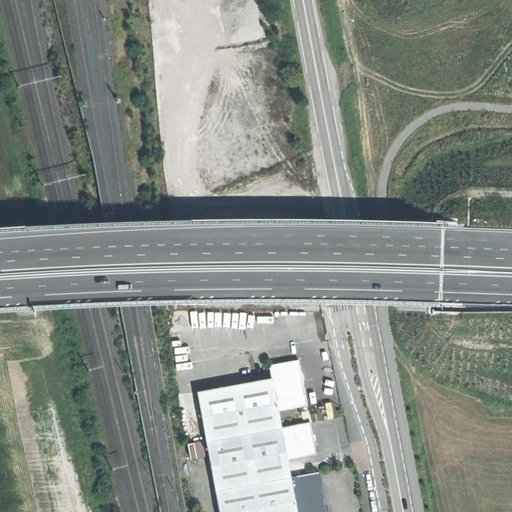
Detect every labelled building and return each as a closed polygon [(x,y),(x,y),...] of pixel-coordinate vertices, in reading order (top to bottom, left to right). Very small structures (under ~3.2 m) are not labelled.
[(269,368),(272,382),(278,413),(307,408),(304,393),(299,363),(269,368)] [(198,396),(206,440),(209,455),(219,511),(295,511),(290,479),(287,462),(281,431),(278,413),(272,382),(198,396)] [(312,425),(281,431),(287,462),(318,456),(312,425)] [(189,459),(209,455),(206,440),(186,444),(189,459)] [(326,511),(319,474),(290,479),(295,511),(326,511)]
